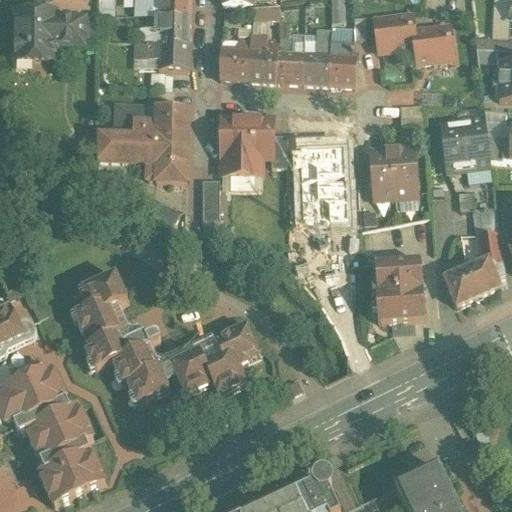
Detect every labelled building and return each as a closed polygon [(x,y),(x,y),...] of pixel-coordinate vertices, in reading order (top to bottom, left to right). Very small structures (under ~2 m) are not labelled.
[(100,0),(100,20),(114,21),(113,0),(100,0)] [(162,9),(141,8),(141,0),(137,0),(137,22),(162,23),(162,9)] [(192,0),(141,0),(141,8),(162,9),(162,23),(191,24),(192,0)] [(223,0),(223,11),(253,12),(253,0),(223,0)] [(333,3),(334,29),(348,29),(348,3),(333,3)] [(280,14),(255,16),(254,29),(280,27),(280,14)] [(57,16),(17,16),(16,54),(32,54),(31,64),(57,64),(57,49),(57,22),(57,16)] [(85,23),(57,22),(57,49),(85,49),(85,23)] [(413,22),(376,27),(380,59),(416,55),(417,55),(414,38),(415,38),(413,22)] [(191,24),(162,23),(162,33),(141,32),(141,47),(155,48),(191,49),(191,24)] [(366,24),(355,24),(356,47),(367,47),(366,24)] [(489,24),(473,24),(476,45),(488,45),(489,24)] [(511,26),(511,46),(488,45),(476,45),(478,57),(511,58),(511,26)] [(290,29),(280,28),(280,45),(289,45),(290,29)] [(415,38),(414,38),(417,55),(416,55),(418,71),(456,66),(451,33),(415,38)] [(268,41),(253,40),(253,44),(250,87),(277,89),(278,59),(280,59),(280,45),(268,43),(268,41)] [(240,43),(239,57),(222,56),(221,86),(250,87),(253,44),(240,43)] [(289,45),(280,45),(280,59),(278,59),(277,89),(304,91),(305,61),(294,60),(294,46),(289,45)] [(141,47),(139,47),(138,73),(154,74),(154,64),(155,48),(141,47)] [(191,49),(155,48),(154,64),(161,65),(161,75),(191,76),(191,49)] [(316,62),(305,61),(304,91),(329,92),(331,48),(317,48),(316,62)] [(356,48),(331,48),(329,92),(355,94),(356,64),(356,48)] [(511,58),(478,57),(480,78),(511,79),(511,58)] [(511,94),(483,94),(486,119),(511,120),(511,94)] [(175,97),(152,95),(152,107),(175,109),(175,97)] [(190,114),(159,112),(158,127),(147,127),(148,112),(117,110),(116,139),(135,141),(189,143),(190,114)] [(425,111),(401,112),(402,124),(425,123),(425,111)] [(511,136),(507,137),(508,121),(486,120),(486,126),(489,150),(490,151),(492,167),(492,168),(511,169),(511,136)] [(425,123),(402,124),(402,135),(425,134),(425,123)] [(274,124),(224,124),(223,180),(262,181),(263,163),(272,164),(273,164),(274,142),(274,124)] [(486,126),(443,132),(446,156),(489,150),(486,126)] [(116,139),(99,139),(99,167),(135,168),(135,158),(134,158),(135,141),(116,139)] [(189,143),(135,141),(134,158),(135,158),(135,168),(150,168),(149,186),(157,186),(157,187),(188,188),(189,143)] [(288,142),(274,142),(273,164),(272,164),(272,174),(287,174),(287,166),(288,142)] [(309,142),(288,142),(287,166),(309,166),(309,142)] [(489,150),(446,156),(449,179),(493,174),(492,168),(492,167),(490,151),(489,150)] [(381,156),(371,157),(375,199),(375,207),(397,205),(393,153),(381,154),(381,156)] [(406,153),(393,153),(397,205),(419,203),(415,154),(406,155),(406,153)] [(221,186),(204,186),(204,226),(220,226),(221,186)] [(348,189),(302,191),(304,231),(350,229),(348,189)] [(375,199),(363,200),(365,223),(376,222),(375,207),(375,199)] [(501,239),(478,242),(480,270),(489,266),(489,268),(505,266),(501,239)] [(422,266),(376,269),(379,298),(377,298),(379,329),(427,326),(422,266)] [(467,271),(458,274),(460,279),(446,285),(458,313),(501,294),(489,268),(489,266),(480,270),(469,275),(467,271)] [(146,338),(127,347),(122,348),(117,338),(119,329),(112,314),(129,306),(117,280),(83,295),(84,297),(87,296),(88,299),(87,303),(86,304),(90,313),(76,320),(77,322),(80,320),(81,324),(80,327),(79,328),(89,351),(85,353),(92,368),(93,368),(97,369),(99,373),(96,374),(97,376),(107,371),(113,368),(120,382),(121,382),(125,383),(126,386),(123,388),(124,390),(128,388),(134,402),(135,401),(139,403),(141,406),(138,408),(139,409),(145,406),(170,395),(159,371),(155,373),(146,353),(159,347),(160,346),(161,345),(161,343),(161,341),(160,340),(158,339),(156,338),(147,342),(146,338)] [(0,361),(2,360),(0,356),(0,355),(27,343),(9,307),(0,311),(0,361)] [(201,357),(172,370),(184,396),(187,403),(189,402),(188,399),(196,395),(199,397),(200,398),(214,391),(216,395),(219,402),(221,401),(220,398),(227,394),(231,396),(232,397),(248,389),(240,371),(249,367),(249,366),(250,362),(258,358),(259,361),(261,360),(247,329),(214,344),(222,361),(206,368),(201,357)] [(68,406),(53,372),(32,382),(29,377),(26,375),(20,378),(19,382),(21,387),(0,396),(4,404),(3,404),(13,427),(14,427),(18,434),(20,440),(28,436),(42,468),(43,468),(46,475),(40,477),(56,511),(106,488),(90,454),(87,447),(95,444),(79,410),(71,413),(68,406)] [(297,384),(289,388),(295,401),(304,397),(297,384)] [(0,442),(18,434),(14,427),(13,427),(3,404),(0,405),(0,442)] [(458,511),(440,473),(395,494),(403,511),(458,511)] [(303,496),(268,511),(335,511),(330,501),(333,498),(334,495),(333,492),(332,490),(330,488),(328,487),(325,486),(322,487),(321,488),(320,489),(318,491),(317,493),(317,495),(317,496),(306,502),(303,496)]
